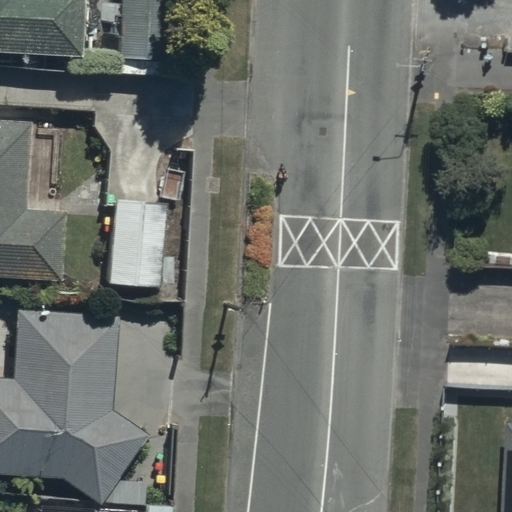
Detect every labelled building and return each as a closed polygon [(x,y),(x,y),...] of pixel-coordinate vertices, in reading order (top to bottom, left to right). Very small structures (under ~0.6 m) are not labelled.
[(0,0),(0,51),(84,56),(86,0),(0,0)] [(172,0),(117,0),(116,56),(171,57),(172,0)] [(0,279),(62,283),(66,215),(29,213),(34,125),(0,123),(0,279)] [(160,202),(111,200),(108,284),(157,286),(160,202)] [(0,474),(59,478),(100,505),(151,435),(115,411),(121,319),(20,313),(15,380),(0,378),(0,474)] [(511,511),(511,406),(503,406),(497,511),(511,511)]
